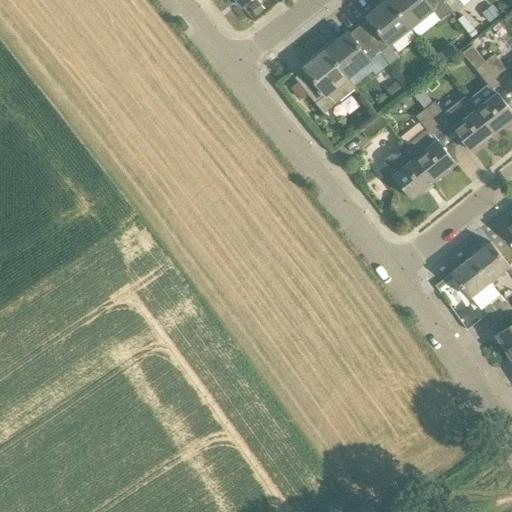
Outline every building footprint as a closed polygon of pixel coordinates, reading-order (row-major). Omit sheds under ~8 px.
[(235,0),(242,8),(252,0),(235,0)] [(259,0),(250,7),(257,16),(266,9),(259,0)] [(387,0),(388,0),(367,17),(372,25),(363,33),(379,53),(390,66),(399,59),(389,46),(411,28),(388,0),(387,0)] [(388,0),(411,28),(419,38),(441,20),(450,12),(443,3),(440,0),(388,0)] [(484,13),(490,22),(500,15),(493,6),(484,13)] [(462,16),(456,20),(470,38),(476,34),(462,16)] [(323,47),(348,78),(379,53),(363,33),(353,40),(348,33),(326,49),(324,46),(323,47)] [(492,90),(501,83),(485,62),(472,46),(463,54),(492,90)] [(309,75),(299,83),(291,89),(299,99),(307,93),(324,114),(356,88),(348,78),(323,47),(322,48),(325,51),(303,68),(309,75)] [(442,66),(453,57),(447,49),(436,59),(442,66)] [(511,75),(494,55),(485,62),(501,83),(511,75)] [(397,96),(403,91),(395,82),(389,87),(397,96)] [(412,94),(417,100),(425,93),(421,87),(412,94)] [(511,120),(511,112),(497,93),(475,111),(494,135),(511,120)] [(472,152),(490,138),(492,140),(493,139),(491,137),(494,135),(475,111),(467,101),(464,98),(444,114),(434,102),(425,110),(445,135),(453,129),(472,152)] [(437,141),(445,135),(425,110),(416,117),(426,131),(406,147),(407,148),(434,182),(456,165),(437,141)] [(381,115),(376,119),(360,132),(368,141),(383,128),(388,124),(381,115)] [(432,184),(434,182),(407,148),(398,155),(395,154),(391,155),(385,160),(384,164),(412,200),(431,185),(433,187),(434,187),(432,184)] [(490,283),(510,267),(491,243),(471,258),(490,283)] [(471,258),(451,274),(454,278),(470,299),(480,312),(483,310),(498,299),(502,303),(504,301),(490,283),(471,258)] [(439,290),(454,278),(451,274),(436,286),(439,290)] [(487,315),(495,325),(506,316),(511,312),(511,310),(504,301),(502,303),(498,299),(483,310),(487,315)] [(511,325),(496,337),(511,360),(511,325)]
